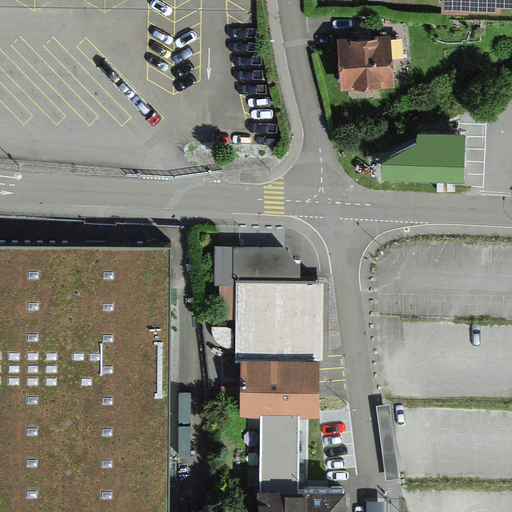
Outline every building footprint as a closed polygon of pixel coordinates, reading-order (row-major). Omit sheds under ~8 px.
[(511,0),(440,0),(440,14),(470,15),(471,10),(498,12),(498,6),(511,6),(511,0)] [(390,34),(338,38),(343,90),(394,85),(390,34)] [(464,184),(464,135),(419,134),(419,144),(382,162),(382,183),(464,184)] [(171,511),(174,247),(0,244),(0,511),(171,511)] [(299,415),(318,416),(320,360),(324,360),(324,284),(300,282),(300,264),(286,248),(216,248),(215,288),(220,287),(219,316),(238,316),(237,363),(242,364),(241,416),(261,416),(299,415)] [(377,403),(386,477),(399,475),(389,401),(377,403)] [(257,511),(347,511),(347,492),(299,492),(299,475),(299,455),(299,437),(299,418),(299,415),(261,416),(262,492),(257,492),(257,511)]
